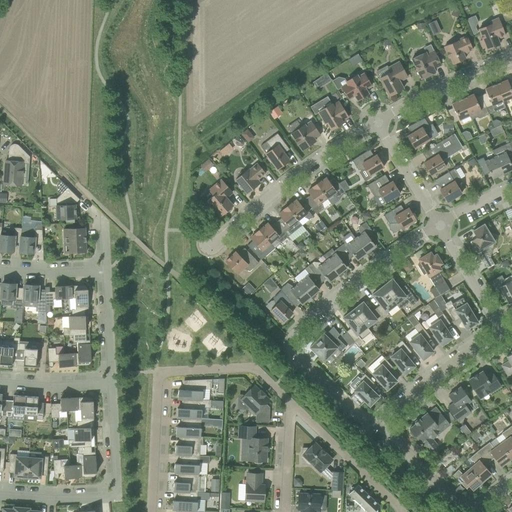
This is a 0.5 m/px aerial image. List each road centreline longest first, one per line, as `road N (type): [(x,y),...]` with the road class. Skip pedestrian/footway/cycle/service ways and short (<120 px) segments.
road 1 (residential): [(437,224),(290,337),(290,350),(346,408),(383,425)]
road 2 (residential): [(290,401),(254,366),(156,370),(154,511)]
road 3 (residential): [(212,244),(280,186),(376,123)]
road 4 (residential): [(401,511),(290,401)]
road 5 (residential): [(383,425),(437,372),(501,330)]
road 6 (residential): [(376,123),(511,57)]
road 7 (residential): [(477,502),(461,503),(383,425)]
road 8 (residential): [(501,330),(437,224)]
